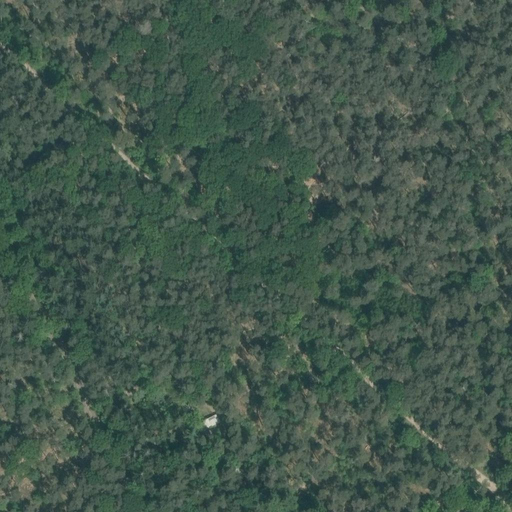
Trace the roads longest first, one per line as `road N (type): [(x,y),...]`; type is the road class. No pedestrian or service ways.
road 1 (track): [(494,492),(184,213)]
road 2 (track): [(134,511),(0,223)]
road 3 (track): [(184,213),(0,44)]
